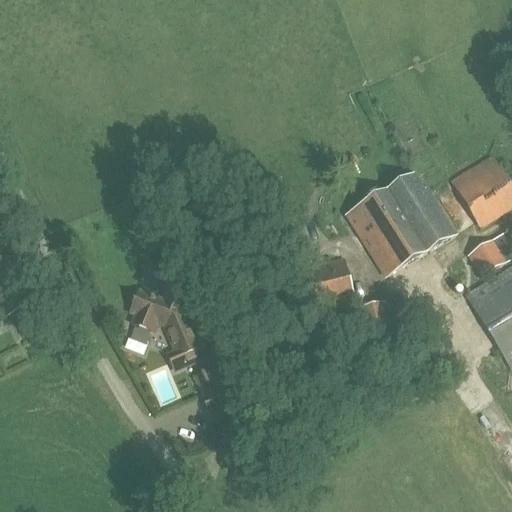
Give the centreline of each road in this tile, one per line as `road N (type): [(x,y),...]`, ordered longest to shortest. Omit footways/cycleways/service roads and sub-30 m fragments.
road 1 (unclassified): [(204,511),(81,330),(0,158)]
road 2 (track): [(208,511),(213,460),(467,356)]
